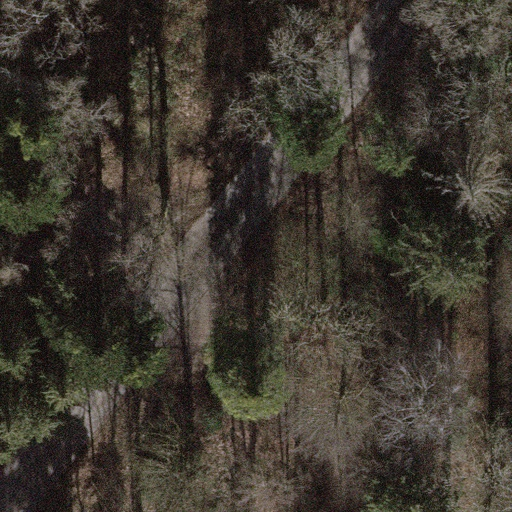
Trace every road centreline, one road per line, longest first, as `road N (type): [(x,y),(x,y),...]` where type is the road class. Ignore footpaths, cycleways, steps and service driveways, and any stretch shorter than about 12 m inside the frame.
road 1 (tertiary): [(3,511),(409,0)]
road 2 (track): [(380,511),(174,296)]
road 3 (track): [(0,180),(208,254)]
